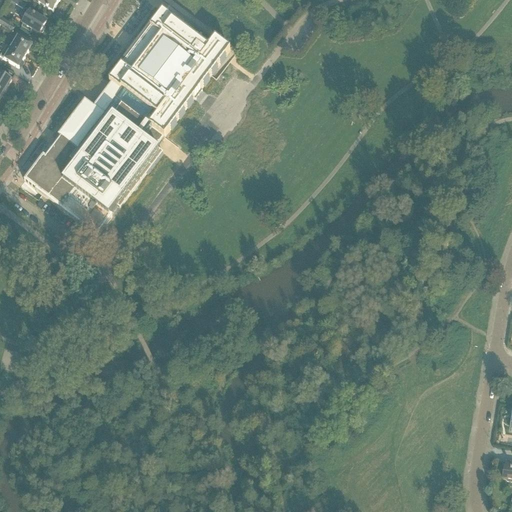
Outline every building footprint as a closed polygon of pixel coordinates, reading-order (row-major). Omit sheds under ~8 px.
[(20,0),(10,0),(9,1),(23,10),(27,3),(20,0)] [(34,0),(34,1),(53,13),(61,1),(58,0),(34,0)] [(26,19),(22,25),(23,25),(22,28),(31,33),(32,30),(40,35),(41,33),(43,34),(45,29),(44,28),(47,23),(26,11),(22,17),(26,19)] [(85,103),(59,137),(61,139),(46,160),(43,158),(25,183),(37,192),(36,192),(43,197),(97,238),(112,218),(111,217),(118,207),(120,209),(162,154),(162,153),(156,149),(164,138),(164,139),(167,135),(192,102),(194,100),(201,91),(201,90),(211,77),(230,52),(215,40),(208,50),(201,45),(173,24),(172,23),(174,22),(162,13),(151,28),(150,27),(119,68),(120,69),(110,82),(110,83),(109,84),(112,85),(94,108),(94,109),(85,103)] [(0,18),(0,19),(0,26),(12,34),(16,27),(0,18)] [(7,46),(11,49),(27,58),(34,47),(18,37),(14,35),(7,46)] [(7,46),(0,57),(0,58),(4,61),(6,62),(11,65),(20,70),(27,58),(11,49),(7,46)] [(0,101),(12,81),(0,73),(0,101)] [(54,239),(67,221),(44,205),(42,208),(34,202),(23,218),(54,239)] [(505,469),(503,480),(505,481),(507,483),(511,483),(511,464),(506,464),(505,470),(505,469)]
